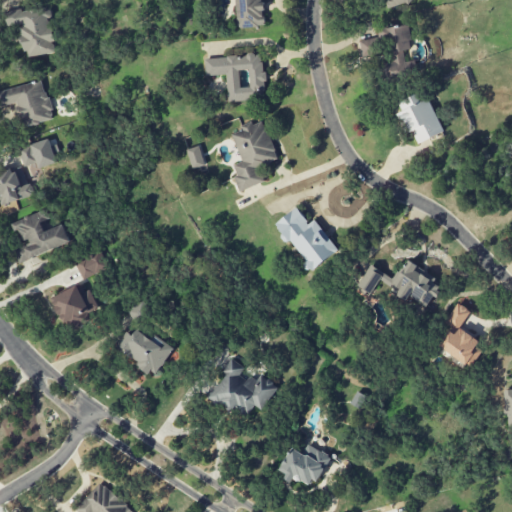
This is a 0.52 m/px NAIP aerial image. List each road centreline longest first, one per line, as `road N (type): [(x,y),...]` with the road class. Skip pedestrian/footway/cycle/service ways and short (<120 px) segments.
road 1 (residential): [(315,0),(325,101),(348,159),(365,177),(438,216),(511,291)]
road 2 (residential): [(256,511),(28,361)]
road 3 (residential): [(28,361),(86,424),(218,511)]
road 4 (residential): [(96,407),(58,464),(0,499)]
